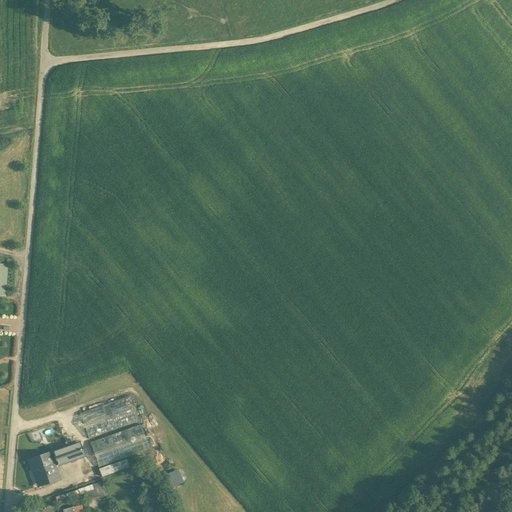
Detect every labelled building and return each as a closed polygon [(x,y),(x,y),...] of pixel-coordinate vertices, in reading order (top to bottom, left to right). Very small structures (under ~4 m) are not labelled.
[(130,396),(79,414),(88,439),(139,421),(130,396)] [(140,424),(90,442),(98,467),(125,458),(149,449),(140,424)] [(79,442),(67,447),(72,460),(84,456),(79,442)] [(67,447),(50,453),(55,466),(72,460),(67,447)] [(50,453),(28,460),(31,469),(34,468),(41,486),(59,479),(55,466),(50,453)] [(125,458),(98,467),(102,477),(129,467),(125,458)] [(176,468),(164,474),(170,487),(182,482),(176,468)] [(86,494),(88,500),(106,494),(101,480),(92,483),(95,491),(86,494)]
